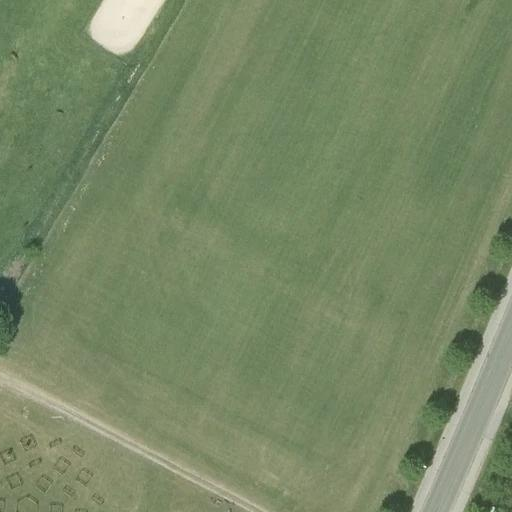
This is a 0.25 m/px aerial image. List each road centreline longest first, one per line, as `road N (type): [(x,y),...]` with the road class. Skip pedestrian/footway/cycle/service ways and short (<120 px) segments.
road 1 (track): [(346,511),(511,137)]
road 2 (tertiary): [(434,511),(511,326)]
